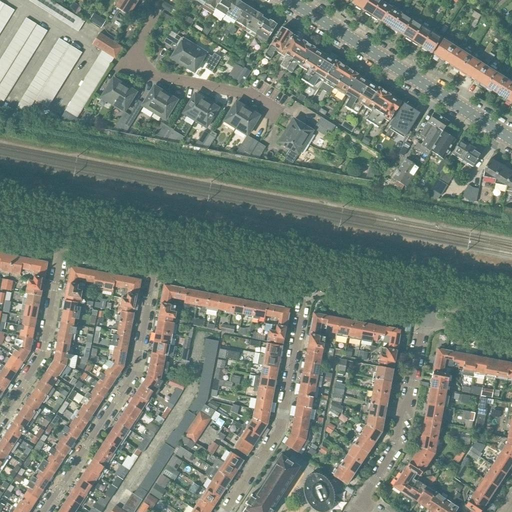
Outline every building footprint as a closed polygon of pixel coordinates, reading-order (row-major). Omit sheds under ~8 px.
[(42,0),(38,7),(43,10),(49,0),(42,0)] [(49,0),(43,10),(48,13),(54,3),(49,0)] [(138,0),(119,0),(115,7),(129,16),(138,0)] [(220,0),(206,0),(204,3),(203,5),(213,12),(214,10),(220,0)] [(220,0),(214,10),(225,16),(234,0),(220,0)] [(234,0),(225,16),(235,22),(245,6),(235,0),(234,0)] [(361,10),(367,0),(353,0),(352,3),(356,6),(355,7),(360,10),(361,9),(361,10)] [(381,1),(379,0),(367,0),(361,10),(366,12),(365,13),(371,17),(381,1)] [(381,22),(391,5),(390,7),(381,1),(371,17),(376,21),(377,20),(381,22)] [(48,13),(53,17),(59,6),(54,3),(48,13)] [(73,3),(69,9),(75,13),(79,6),(73,3)] [(5,5),(2,10),(11,16),(14,11),(5,5)] [(402,12),(391,5),(381,22),(386,25),(385,26),(391,30),(402,12)] [(53,17),(58,20),(64,9),(59,6),(53,17)] [(176,17),(180,9),(174,6),(172,10),(170,13),(176,17)] [(235,22),(245,29),(255,12),(245,6),(235,22)] [(58,20),(63,23),(69,13),(64,9),(58,20)] [(11,16),(2,10),(0,13),(0,15),(8,21),(11,16)] [(245,29),(255,35),(264,20),(261,18),(262,17),(255,12),(245,29)] [(412,18),(402,12),(391,30),(397,33),(397,32),(402,35),(412,18)] [(74,16),(69,13),(63,23),(68,26),(74,16)] [(159,20),(168,25),(172,18),(163,13),(159,20)] [(474,28),(480,16),(476,14),(474,19),(470,26),(474,28)] [(8,21),(0,15),(0,22),(5,25),(8,21)] [(73,29),(80,19),(74,16),(68,26),(73,29)] [(33,30),(36,25),(26,18),(23,23),(33,30)] [(421,26),(411,20),(412,18),(402,35),(406,38),(405,39),(411,42),(421,26)] [(85,22),(80,19),(73,29),(78,32),(85,22)] [(264,20),(255,35),(265,41),(276,25),(269,21),(268,22),(264,20)] [(196,22),(192,27),(200,32),(204,26),(196,22)] [(30,34),(33,30),(23,23),(20,28),(30,34)] [(33,30),(44,36),(47,31),(36,25),(33,30)] [(207,36),(210,30),(204,26),(200,32),(207,36)] [(431,32),(421,26),(411,42),(417,46),(417,45),(421,47),(431,32)] [(30,34),(20,28),(17,33),(27,39),(30,34)] [(129,40),(132,35),(123,28),(120,34),(129,40)] [(182,67),(194,47),(177,36),(179,33),(172,28),(163,43),(170,47),(172,43),(178,47),(171,59),(182,66),(181,67),(182,67)] [(281,53),(291,36),(292,35),(290,34),(290,33),(287,31),(286,32),(280,28),(263,57),(269,60),(276,50),(281,53)] [(33,30),(30,34),(41,41),(44,36),(33,30)] [(431,32),(421,47),(423,48),(422,49),(426,52),(427,51),(432,54),(441,39),(431,32)] [(14,37),(25,44),(27,39),(17,33),(14,37)] [(30,34),(27,39),(38,46),(41,41),(30,34)] [(102,51),(114,59),(115,59),(122,48),(99,34),(92,45),(102,51)] [(120,34),(117,39),(126,45),(129,40),(120,34)] [(302,43),(291,36),(281,53),(286,56),(279,67),(285,71),(302,43)] [(11,42),(22,48),(25,44),(14,37),(11,42)] [(446,63),(457,46),(444,38),(433,55),(434,55),(433,57),(438,59),(439,58),(446,63)] [(27,39),(25,44),(35,50),(38,46),(27,39)] [(56,44),(66,50),(69,46),(59,39),(56,44)] [(22,48),(11,42),(8,47),(19,53),(22,48)] [(302,43),(285,71),(291,74),(298,63),(302,66),(313,49),(303,42),(302,43)] [(35,50),(25,44),(22,48),(32,55),(35,50)] [(63,55),(66,51),(66,50),(56,44),(53,48),(63,55)] [(69,46),(66,50),(66,51),(79,58),(82,53),(69,46)] [(470,55),(457,46),(446,63),(454,68),(453,69),(459,72),(470,55)] [(19,53),(8,47),(5,51),(16,58),(19,53)] [(194,47),(182,67),(183,66),(194,73),(201,61),(207,65),(205,68),(212,72),(220,58),(214,54),(212,57),(194,47)] [(32,55),(22,48),(19,53),(29,60),(32,55)] [(50,53),(60,60),(63,56),(63,55),(53,48),(50,53)] [(313,49),(302,66),(308,69),(301,80),(307,84),(324,57),(319,54),(318,52),(313,49)] [(13,63),(16,58),(5,51),(2,56),(13,63)] [(66,51),(63,55),(63,56),(75,63),(79,58),(66,51)] [(102,51),(98,57),(110,64),(114,59),(102,51)] [(485,51),(480,59),(484,61),(489,53),(485,51)] [(29,60),(19,53),(16,58),(27,64),(29,60)] [(58,64),(60,61),(60,60),(50,53),(47,58),(58,64)] [(489,65),(494,56),(489,53),(484,61),(489,65)] [(483,63),(470,55),(459,72),(464,76),(465,74),(472,79),(483,63)] [(13,63),(2,56),(0,59),(0,61),(10,67),(13,63)] [(63,56),(60,60),(60,61),(72,68),(75,63),(63,56)] [(110,64),(98,57),(95,62),(107,69),(110,64)] [(324,80),(335,62),(330,59),(329,60),(324,57),(307,84),(312,87),(319,76),(324,80)] [(16,58),(13,63),(24,69),(27,64),(16,58)] [(55,69),(57,66),(58,64),(47,58),(44,63),(55,69)] [(228,76),(236,81),(244,68),(238,60),(236,65),(235,64),(228,76)] [(10,67),(0,61),(0,68),(7,72),(10,67)] [(60,61),(58,64),(57,66),(69,74),(72,68),(60,61)] [(95,62),(92,67),(104,74),(107,69),(95,62)] [(324,80),(319,88),(330,95),(333,90),(346,69),(335,62),(324,80)] [(13,63),(10,67),(21,74),(24,69),(13,63)] [(52,74),(53,71),(55,69),(44,63),(41,67),(52,74)] [(496,71),(483,63),(472,79),(480,84),(479,85),(484,89),(496,71)] [(57,66),(55,69),(53,71),(66,79),(69,74),(57,66)] [(21,74),(10,67),(7,72),(18,79),(21,74)] [(49,78),(50,76),(52,74),(41,67),(38,72),(49,78)] [(101,79),(104,74),(92,67),(89,72),(101,79)] [(241,86),(250,72),(244,68),(236,81),(235,82),(241,86)] [(344,96),(346,93),(357,76),(346,69),(333,90),(344,96)] [(280,70),(275,79),(279,81),(284,73),(280,70)] [(53,71),(52,74),(50,76),(63,84),(66,79),(53,71)] [(511,81),(496,71),(484,89),(490,92),(491,91),(501,98),(511,81)] [(7,72),(4,77),(15,83),(18,79),(7,72)] [(35,77),(46,83),(47,81),(49,78),(38,72),(35,77)] [(89,72),(86,77),(98,84),(101,79),(89,72)] [(50,76),(49,78),(47,81),(60,89),(63,84),(50,76)] [(350,110),(367,84),(362,81),(361,79),(357,76),(346,93),(351,96),(344,107),(350,110)] [(4,77),(1,81),(12,88),(15,83),(4,77)] [(43,88),(44,86),(46,83),(35,77),(32,81),(43,88)] [(86,77),(83,82),(95,89),(98,84),(86,77)] [(112,105),(125,85),(124,86),(113,79),(101,98),(112,105)] [(1,81),(1,82),(0,83),(0,87),(9,93),(12,88),(1,81)] [(40,93),(41,91),(43,88),(32,81),(29,86),(40,93)] [(47,81),(46,83),(44,86),(57,94),(60,89),(47,81)] [(511,103),(511,81),(501,98),(506,101),(505,102),(510,104),(510,103),(511,104),(511,103)] [(83,82),(80,87),(92,94),(95,89),(83,82)] [(368,106),(378,89),(373,86),(372,86),(367,84),(350,110),(356,114),(363,103),(368,106)] [(125,85),(112,105),(124,112),(136,93),(124,86),(125,85)] [(27,91),(37,97),(38,96),(40,93),(29,86),(27,91)] [(44,86),(43,88),(41,91),(53,99),(57,94),(44,86)] [(0,87),(0,93),(6,97),(9,93),(0,87)] [(88,99),(92,94),(80,87),(77,92),(88,99)] [(153,113),(166,93),(165,94),(154,87),(142,106),(153,113)] [(378,89),(368,106),(373,110),(366,120),(372,124),(389,96),(379,89),(378,89)] [(24,95),(34,102),(35,101),(37,97),(27,91),(24,95)] [(41,91),(40,93),(38,96),(50,104),(53,99),(41,91)] [(77,92),(74,97),(85,105),(88,99),(77,92)] [(166,93),(153,113),(165,120),(177,101),(165,94),(166,93)] [(21,100),(31,107),(34,102),(24,95),(21,100)] [(194,121),(207,101),(207,100),(206,102),(195,95),(183,114),(194,121)] [(38,96),(37,97),(35,101),(47,109),(50,104),(38,96)] [(389,96),(372,124),(377,127),(384,117),(389,120),(400,103),(389,96)] [(74,97),(70,102),(82,110),(85,105),(74,97)] [(31,107),(21,100),(18,105),(28,111),(31,107)] [(207,101),(194,121),(206,128),(218,109),(206,102),(207,101)] [(70,102),(67,107),(79,115),(82,110),(70,102)] [(235,129),(248,108),(247,109),(236,103),(224,122),(235,129)] [(315,104),(312,108),(319,112),(321,109),(323,105),(320,104),(319,106),(315,104)] [(408,110),(408,108),(404,105),(402,107),(391,126),(384,136),(390,140),(394,132),(396,134),(409,111),(408,110)] [(79,115),(67,107),(64,112),(76,120),(79,115)] [(248,108),(235,129),(247,136),(259,117),(248,110),(248,109),(248,108)] [(91,115),(86,111),(77,125),(84,127),(91,115)] [(405,134),(417,115),(417,113),(413,111),(411,112),(409,111),(396,134),(403,138),(405,134)] [(442,132),(448,122),(434,113),(422,133),(436,141),(442,132)] [(335,126),(321,117),(317,124),(331,133),(335,126)] [(118,133),(125,122),(120,118),(111,132),(118,133)] [(127,119),(125,122),(118,133),(125,134),(133,123),(127,119)] [(285,130),(308,145),(314,136),(311,134),(312,131),(293,120),(286,131),(285,130)] [(159,141),(168,127),(162,124),(152,140),(159,141)] [(168,127),(159,141),(166,142),(173,130),(168,127)] [(308,145),(285,130),(284,131),(286,131),(279,143),(290,149),(284,159),(292,164),(299,152),(303,154),(308,145)] [(200,149),(209,135),(203,131),(193,147),(200,149)] [(442,132),(436,141),(430,151),(439,156),(438,158),(441,160),(439,164),(434,171),(439,174),(440,174),(442,170),(449,160),(445,157),(455,140),(442,132)] [(430,151),(436,141),(422,133),(420,135),(425,138),(421,145),(417,143),(414,148),(427,156),(430,151)] [(209,135),(200,149),(207,150),(214,138),(209,135)] [(250,158),(259,143),(252,139),(246,136),(234,155),(248,158),(250,158)] [(462,161),(471,146),(460,140),(452,154),(462,161)] [(259,143),(250,158),(258,159),(265,147),(259,143)] [(462,161),(473,167),(482,153),(471,146),(462,161)] [(403,158),(408,150),(403,147),(398,155),(403,158)] [(399,169),(413,178),(422,163),(419,161),(416,166),(405,159),(399,169)] [(501,165),(490,159),(484,169),(482,177),(494,180),(495,180),(496,172),(501,165)] [(511,171),(501,165),(496,172),(495,180),(494,180),(494,184),(506,187),(509,175),(511,171)] [(413,178),(399,169),(393,179),(397,181),(394,186),(401,190),(404,185),(407,187),(413,178)] [(450,180),(445,177),(440,174),(439,174),(437,179),(447,185),(450,180)] [(447,185),(437,179),(430,189),(441,195),(447,185)] [(467,200),(472,188),(468,185),(462,195),(467,200)] [(472,188),(467,200),(475,202),(478,189),(472,188)] [(0,254),(0,264),(0,265),(0,270),(9,273),(12,258),(5,256),(3,255),(0,254)] [(28,270),(30,260),(22,258),(19,259),(12,258),(9,273),(19,275),(20,269),(28,270)] [(34,277),(44,279),(47,263),(37,261),(36,260),(33,260),(31,260),(30,260),(28,270),(35,271),(34,277)] [(68,284),(78,285),(79,280),(85,281),(87,271),(86,271),(85,269),(82,269),(81,270),(71,268),(68,284)] [(87,271),(85,281),(93,283),(92,288),(102,290),(105,275),(99,274),(98,274),(95,272),(87,271)] [(122,288),(124,278),(116,276),(112,276),(112,277),(105,275),(102,290),(113,292),(114,287),(122,288)] [(28,281),(25,293),(40,296),(44,279),(34,277),(33,282),(28,281)] [(122,288),(128,289),(127,296),(137,297),(140,280),(138,280),(130,279),(130,278),(126,277),(125,278),(124,278),(122,288)] [(68,284),(65,302),(77,304),(79,304),(82,291),(77,290),(78,285),(68,284)] [(161,304),(174,306),(168,305),(170,298),(184,300),(183,303),(183,307),(187,290),(164,285),(161,304)] [(198,292),(187,290),(183,307),(184,310),(189,310),(189,307),(194,308),(198,292)] [(209,294),(198,292),(194,308),(200,309),(199,311),(205,312),(205,310),(209,294)] [(24,293),(23,299),(22,305),(38,308),(40,296),(25,293),(24,293)] [(220,296),(209,294),(205,310),(217,312),(217,310),(220,296)] [(134,315),(137,297),(127,296),(126,300),(121,299),(119,312),(121,312),(134,315)] [(217,310),(218,310),(225,311),(224,313),(230,315),(233,298),(220,296),(217,310)] [(244,300),(233,298),(230,315),(236,316),(236,313),(242,314),(244,300)] [(255,303),(244,300),(242,314),(247,315),(246,318),(252,319),(255,303)] [(65,302),(63,311),(79,314),(80,309),(76,308),(77,304),(65,302)] [(266,305),(255,303),(252,319),(258,320),(258,317),(264,318),(266,305)] [(161,304),(158,321),(173,324),(175,312),(173,312),(174,306),(161,304)] [(36,319),(38,308),(22,305),(20,316),(36,319)] [(266,305),(264,318),(264,316),(279,319),(277,326),(285,328),(289,309),(266,305)] [(73,325),(74,319),(78,320),(79,314),(63,311),(61,323),(73,325)] [(132,324),(134,315),(121,312),(120,316),(117,316),(116,321),(132,324)] [(313,314),(309,335),(324,338),(318,336),(320,329),(326,330),(327,326),(326,326),(326,325),(321,324),(322,316),(313,314)] [(34,329),(36,319),(20,316),(18,325),(34,329)] [(336,336),(339,319),(334,318),(333,317),(330,316),(329,317),(327,317),(322,316),(321,324),(326,325),(326,326),(327,326),(332,327),(331,333),(336,334),(335,336),(336,336)] [(336,336),(347,339),(349,339),(352,321),(339,319),(336,336)] [(116,321),(116,322),(115,326),(112,326),(111,331),(130,334),(132,324),(116,321)] [(171,334),(173,324),(158,321),(156,331),(171,334)] [(349,339),(360,341),(363,324),(352,321),(349,339)] [(61,323),(59,333),(75,336),(76,330),(72,329),(73,325),(61,323)] [(265,324),(264,331),(268,332),(266,341),(282,344),(285,328),(277,326),(272,325),(265,324)] [(360,341),(371,343),(374,326),(363,324),(360,341)] [(32,338),(34,329),(18,325),(17,331),(21,331),(20,336),(32,338)] [(374,326),(371,343),(372,341),(376,342),(377,336),(384,337),(383,343),(387,344),(391,329),(384,327),(383,326),(381,326),(379,327),(374,326)] [(381,349),(396,351),(400,330),(391,329),(387,344),(388,344),(387,349),(381,348),(381,349)] [(128,344),(130,334),(111,331),(110,335),(113,336),(112,341),(128,344)] [(169,346),(171,335),(171,334),(156,331),(153,342),(169,346)] [(59,333),(57,343),(69,345),(70,341),(74,341),(75,336),(59,333)] [(321,354),(324,338),(309,335),(306,351),(321,354)] [(30,352),(32,338),(20,336),(19,340),(15,340),(14,345),(30,352)] [(186,338),(184,337),(182,348),(189,349),(191,338),(186,337),(186,338)] [(204,358),(214,360),(218,341),(205,339),(202,358),(204,358)] [(126,354),(128,344),(112,341),(111,347),(114,347),(113,352),(126,354)] [(153,342),(151,353),(167,357),(168,351),(166,350),(167,345),(169,346),(153,342)] [(57,343),(55,353),(71,356),(72,350),(68,349),(69,345),(57,343)] [(264,355),(280,358),(282,346),(266,344),(264,355)] [(11,350),(9,353),(23,362),(30,352),(14,345),(11,350)] [(437,349),(433,372),(449,375),(442,373),(443,368),(446,369),(446,367),(447,367),(448,364),(452,365),(452,362),(452,360),(444,359),(446,351),(444,350),(445,348),(444,347),(441,346),(440,347),(439,349),(437,349)] [(396,351),(381,349),(378,365),(393,368),(396,351)] [(219,350),(218,358),(225,359),(227,351),(219,350)] [(319,365),(321,354),(306,351),(304,362),(319,365)] [(359,351),(357,359),(365,361),(367,353),(359,351)] [(465,354),(446,351),(444,359),(452,360),(452,362),(458,363),(457,371),(462,372),(465,354)] [(124,367),(126,354),(113,352),(112,357),(109,356),(108,361),(124,367)] [(175,352),(174,359),(182,360),(185,361),(186,361),(188,354),(175,352)] [(6,357),(3,362),(17,372),(23,362),(9,353),(8,354),(12,356),(9,359),(6,357)] [(55,353),(54,361),(65,366),(65,367),(69,368),(70,361),(71,356),(55,353)] [(151,353),(149,364),(167,368),(168,363),(166,362),(167,357),(151,353)] [(278,369),(280,358),(264,355),(259,354),(257,365),(262,366),(278,369)] [(476,356),(465,354),(462,372),(473,374),(476,356)] [(488,358),(476,356),(473,374),(484,376),(488,358)] [(498,361),(488,358),(484,376),(495,378),(498,361)] [(347,361),(339,359),(337,372),(344,374),(347,361)] [(182,360),(180,371),(187,372),(189,362),(186,361),(185,361),(182,360)] [(217,360),(216,368),(228,370),(228,368),(224,367),(225,361),(217,360)] [(54,361),(48,370),(47,371),(61,380),(65,375),(67,376),(71,370),(65,367),(65,366),(54,361)] [(117,378),(124,367),(108,361),(105,366),(108,368),(106,371),(117,378)] [(510,363),(498,361),(495,378),(506,380),(510,363)] [(317,376),(319,365),(304,362),(302,373),(317,376)] [(0,375),(10,382),(15,374),(16,373),(2,363),(2,365),(0,366),(0,375)] [(149,364),(147,376),(163,382),(164,375),(166,375),(167,368),(149,364)] [(276,380),(278,369),(262,366),(260,377),(276,380)] [(374,379),(390,382),(393,370),(376,367),(374,379)] [(110,388),(117,378),(106,371),(101,368),(98,373),(100,374),(97,378),(97,379),(110,388)] [(216,369),(214,379),(222,381),(224,370),(216,369)] [(47,371),(41,381),(52,388),(54,385),(57,386),(61,380),(47,371)] [(433,372),(430,388),(446,391),(449,375),(433,372)] [(84,373),(78,382),(80,383),(82,380),(84,381),(87,375),(84,373)] [(315,387),(317,376),(302,373),(300,384),(315,387)] [(0,387),(4,391),(10,382),(0,375),(0,387)] [(163,382),(147,376),(141,385),(153,393),(157,395),(160,390),(159,389),(162,383),(163,382)] [(273,391),(276,380),(260,377),(254,376),(252,387),(273,391)] [(104,398),(109,390),(110,388),(97,379),(96,381),(92,385),(95,387),(93,391),(104,398)] [(168,384),(176,388),(182,391),(185,385),(171,379),(168,384)] [(271,402),(273,391),(252,387),(213,379),(211,390),(218,391),(218,392),(225,393),(226,391),(218,389),(219,384),(231,386),(230,389),(252,393),(252,392),(257,393),(256,399),(271,402)] [(374,379),(372,391),(388,394),(390,382),(374,379)] [(41,381),(35,389),(49,398),(52,394),(49,392),(52,388),(41,381)] [(336,383),(335,383),(333,393),(342,396),(343,396),(345,385),(341,385),(341,384),(336,383)] [(313,398),(315,387),(300,384),(298,395),(313,398)] [(141,385),(135,394),(149,403),(152,399),(150,398),(153,393),(141,385)] [(471,386),(470,388),(469,394),(480,396),(482,388),(471,386)] [(446,391),(430,388),(428,396),(444,399),(446,391)] [(480,396),(491,398),(493,390),(482,388),(480,396)] [(35,389),(30,398),(41,405),(43,401),(46,403),(49,398),(35,389)] [(182,392),(178,389),(169,403),(174,406),(182,392)] [(198,395),(207,400),(209,390),(199,389),(198,395)] [(98,406),(104,398),(93,391),(90,395),(88,393),(85,397),(98,406)] [(386,407),(388,394),(372,391),(370,404),(386,407)] [(331,402),(340,404),(342,396),(333,393),(331,402)] [(55,402),(57,404),(57,403),(60,406),(66,397),(60,394),(60,395),(60,398),(58,397),(55,402)] [(135,394),(129,404),(141,411),(144,407),(146,408),(149,403),(135,394)] [(204,405),(207,400),(198,395),(195,400),(204,405)] [(311,409),(313,398),(298,395),(296,406),(311,409)] [(470,397),(461,395),(460,403),(468,405),(470,397)] [(427,404),(443,407),(444,399),(428,396),(427,404)] [(93,415),(98,406),(85,397),(82,402),(84,404),(82,408),(93,415)] [(30,398),(24,406),(38,415),(41,411),(38,409),(41,405),(30,398)] [(497,401),(480,398),(479,405),(495,408),(497,401)] [(269,413),(271,402),(256,399),(254,410),(269,413)] [(200,410),(204,405),(195,400),(192,405),(200,410)] [(207,406),(215,411),(218,406),(210,401),(207,406)] [(331,402),(330,409),(331,410),(342,414),(343,408),(331,402)] [(163,413),(167,415),(171,410),(174,406),(169,403),(166,408),(167,408),(163,413)] [(129,404),(123,413),(137,422),(143,413),(141,412),(141,411),(129,404)] [(383,419),(386,407),(370,404),(367,416),(383,419)] [(440,423),(443,407),(427,404),(424,420),(440,423)] [(197,415),(199,412),(200,410),(192,405),(189,410),(197,415)] [(204,405),(200,410),(199,412),(210,419),(215,411),(204,405)] [(24,406),(19,414),(30,421),(32,418),(35,419),(38,415),(24,406)] [(309,420),(311,409),(296,406),(294,417),(309,420)] [(87,423),(93,415),(82,408),(79,411),(77,409),(74,414),(87,423)] [(267,423),(269,413),(254,410),(252,420),(254,421),(267,423)] [(331,410),(328,414),(336,419),(339,414),(331,410)] [(192,422),(195,418),(196,417),(188,411),(184,416),(192,422)] [(195,418),(206,425),(210,419),(199,412),(197,415),(196,417),(195,418)] [(467,412),(466,420),(473,421),(474,413),(467,412)] [(123,413),(117,423),(129,430),(132,426),(134,427),(137,422),(123,413)] [(19,414),(13,423),(27,432),(30,427),(27,426),(30,421),(19,414)] [(82,431),(87,423),(74,414),(70,419),(68,422),(82,431)] [(189,427),(191,424),(192,422),(184,416),(181,422),(189,427)] [(381,432),(383,419),(367,416),(365,426),(381,432)] [(307,431),(309,420),(294,417),(291,428),(307,431)] [(191,424),(202,431),(206,425),(195,418),(192,422),(191,424)] [(41,425),(46,428),(50,422),(45,419),(45,420),(44,420),(41,425)] [(241,426),(258,438),(267,425),(267,423),(254,421),(252,420),(251,420),(246,419),(241,426)] [(146,428),(149,429),(155,433),(161,425),(154,420),(153,422),(152,421),(150,423),(149,423),(146,428)] [(424,420),(421,437),(437,439),(438,432),(440,423),(424,420)] [(466,420),(465,428),(471,429),(473,421),(466,420)] [(76,440),(82,431),(68,422),(68,423),(70,425),(68,428),(66,426),(62,431),(76,440)] [(186,433),(187,430),(189,427),(181,422),(177,427),(186,433)] [(252,447),(258,438),(241,426),(236,422),(233,426),(239,429),(235,435),(239,438),(239,439),(252,447)] [(13,423),(8,431),(19,438),(20,436),(23,437),(27,432),(13,423)] [(117,423),(111,432),(124,441),(128,436),(125,435),(129,430),(117,423)] [(191,424),(189,427),(187,430),(198,437),(202,431),(191,424)] [(374,443),(375,443),(381,434),(381,432),(365,426),(365,427),(361,434),(374,443)] [(182,438),(183,436),(186,433),(177,427),(174,432),(182,438)] [(149,429),(146,428),(140,437),(143,439),(149,443),(152,438),(155,433),(149,429)] [(310,432),(307,431),(291,428),(290,435),(306,445),(307,444),(310,432)] [(187,430),(186,433),(183,436),(184,436),(194,443),(198,437),(187,430)] [(464,430),(462,438),(470,439),(471,431),(464,430)] [(8,431),(2,439),(8,443),(16,449),(18,445),(15,444),(19,438),(8,431)] [(70,449),(76,440),(62,431),(58,436),(56,440),(59,442),(70,449)] [(182,438),(174,432),(172,431),(168,437),(179,443),(182,438)] [(111,432),(105,442),(116,449),(120,452),(123,447),(121,446),(124,441),(111,432)] [(476,433),(474,441),(481,442),(483,434),(476,433)] [(368,454),(374,443),(361,434),(354,444),(368,454)] [(284,444),(297,453),(301,447),(304,449),(306,445),(290,435),(284,444)] [(195,443),(194,443),(184,436),(180,443),(191,450),(195,443)] [(30,442),(35,445),(39,439),(35,437),(34,437),(30,442)] [(179,443),(168,437),(165,442),(175,449),(179,443)] [(416,452),(430,461),(434,454),(437,439),(421,437),(419,448),(416,452)] [(511,439),(507,438),(506,443),(507,443),(501,452),(511,459),(511,439)] [(2,439),(0,442),(0,449),(8,455),(9,452),(12,454),(16,449),(8,443),(2,439)] [(141,452),(143,453),(149,443),(143,439),(136,449),(137,449),(141,452)] [(246,457),(252,447),(239,439),(233,448),(246,457)] [(39,441),(34,449),(38,452),(44,444),(39,441)] [(65,457),(70,449),(59,442),(57,446),(54,444),(51,448),(65,457)] [(105,442),(98,451),(112,460),(115,455),(113,454),(116,449),(105,442)] [(212,442),(207,452),(213,455),(218,446),(212,442)] [(160,449),(170,456),(174,450),(164,444),(160,449)] [(361,464),(368,454),(354,444),(347,455),(361,464)] [(192,455),(180,447),(175,455),(181,459),(182,456),(188,460),(192,455)] [(322,447),(319,452),(325,455),(328,450),(322,447)] [(23,454),(24,454),(27,456),(31,451),(26,448),(23,454)] [(59,466),(65,457),(51,448),(45,457),(48,459),(59,466)] [(482,454),(471,448),(469,451),(480,458),(482,454)] [(0,449),(0,462),(5,465),(8,461),(5,459),(8,455),(0,449)] [(32,460),(38,452),(34,449),(28,458),(32,460)] [(132,454),(130,458),(135,461),(141,452),(137,449),(133,455),(132,454)] [(158,455),(167,461),(170,456),(160,449),(157,454),(158,455)] [(98,451),(92,460),(104,468),(107,463),(109,465),(112,460),(98,451)] [(459,451),(453,460),(458,464),(464,454),(459,451)] [(467,455),(477,462),(480,458),(469,451),(467,455)] [(511,459),(501,452),(492,465),(505,474),(511,464),(511,459)] [(230,453),(224,462),(237,471),(243,462),(230,453)] [(415,454),(406,468),(420,476),(429,463),(415,454)] [(155,461),(163,466),(167,461),(158,455),(155,461)] [(269,511),(298,467),(301,462),(292,456),(289,460),(287,460),(288,459),(281,455),(253,498),(250,496),(245,504),(248,506),(244,511),(269,511)] [(354,475),(361,464),(347,455),(340,466),(354,475)] [(128,456),(121,465),(121,466),(129,471),(135,461),(130,458),(128,456)] [(167,466),(168,466),(176,471),(182,462),(173,456),(167,466)] [(23,466),(27,468),(32,460),(28,458),(23,466)] [(231,480),(237,471),(224,462),(217,458),(211,467),(218,472),(231,480)] [(43,460),(40,465),(54,474),(59,466),(48,459),(46,462),(43,460)] [(92,460),(86,470),(100,479),(103,474),(101,473),(104,468),(92,460)] [(152,466),(160,472),(163,466),(155,461),(152,466)] [(48,483),(54,474),(40,465),(37,470),(34,474),(48,483)] [(114,475),(122,480),(129,471),(121,466),(121,465),(114,475)] [(459,479),(466,468),(461,465),(454,476),(459,479)] [(492,465),(483,479),(496,488),(505,474),(492,465)] [(148,471),(157,477),(160,472),(152,466),(148,471)] [(163,474),(174,481),(179,473),(176,471),(168,466),(163,474)] [(340,466),(333,476),(347,485),(354,475),(340,466)] [(420,476),(406,468),(393,487),(401,492),(405,485),(411,489),(416,482),(411,478),(414,473),(419,477),(420,476)] [(86,470),(80,479),(92,487),(97,490),(100,486),(96,484),(100,479),(86,470)] [(145,476),(153,482),(157,477),(148,471),(145,476)] [(218,472),(211,481),(224,490),(231,480),(218,472)] [(308,476),(307,478),(306,477),(305,479),(304,482),(303,484),(302,487),(303,492),(303,494),(304,497),(304,499),(305,502),(307,504),(308,506),(310,508),(312,510),(314,511),(315,511),(326,511),(328,511),(330,510),(331,510),(332,508),(333,505),(334,503),(335,500),(335,498),(335,495),(334,493),(334,490),(333,488),(332,486),(330,483),(329,481),(327,479),(325,477),(323,476),(321,475),(319,474),(316,473),(316,474),(314,474),(311,475),(308,476)] [(12,483),(15,485),(21,477),(17,474),(12,483)] [(43,491),(48,483),(34,474),(29,482),(43,491)] [(155,484),(164,489),(169,480),(161,475),(155,484)] [(141,482),(150,487),(153,482),(145,476),(141,482)] [(426,477),(423,482),(427,485),(427,484),(433,476),(426,477)] [(433,476),(427,484),(431,487),(436,479),(433,476)] [(80,479),(74,489),(87,498),(90,493),(89,492),(92,487),(80,479)] [(111,486),(113,487),(116,489),(121,482),(115,479),(111,486)] [(483,479),(474,493),(487,502),(496,488),(483,479)] [(211,481),(205,491),(218,499),(224,490),(211,481)] [(401,492),(416,502),(426,487),(416,481),(416,482),(411,489),(405,485),(401,492)] [(37,499),(43,491),(29,482),(26,487),(29,489),(27,492),(37,499)] [(138,487),(147,493),(150,487),(141,482),(138,487)] [(108,494),(112,496),(116,489),(113,487),(108,494)] [(133,494),(142,500),(147,493),(138,487),(133,494)] [(212,509),(218,499),(205,491),(200,487),(194,497),(199,500),(212,509)] [(435,493),(426,487),(416,502),(425,508),(435,493)] [(68,498),(79,506),(81,507),(87,498),(74,489),(68,498)] [(12,494),(10,493),(7,491),(3,496),(9,500),(12,494)] [(32,508),(37,499),(27,492),(24,496),(21,494),(18,499),(32,508)] [(436,492),(435,493),(425,508),(431,511),(435,511),(444,499),(439,496),(439,495),(436,492)] [(128,498),(138,505),(142,500),(133,494),(131,493),(128,498)] [(452,500),(456,503),(458,499),(460,495),(457,493),(452,500)] [(473,511),(480,511),(487,502),(474,493),(465,506),(473,511)] [(110,499),(103,494),(97,503),(104,508),(110,499)] [(157,500),(149,495),(143,503),(149,507),(152,509),(157,500)] [(64,503),(58,511),(75,511),(79,506),(68,498),(64,503)] [(138,505),(128,498),(124,504),(135,511),(138,505)] [(19,511),(28,511),(32,508),(18,499),(15,504),(12,507),(16,509),(19,511)] [(449,511),(454,505),(444,499),(435,511),(449,511)] [(449,511),(455,511),(458,508),(462,501),(458,499),(456,503),(454,505),(449,511)] [(199,500),(193,509),(197,511),(209,511),(212,509),(199,500)] [(88,511),(101,511),(104,508),(97,503),(95,502),(88,511)] [(146,510),(149,507),(143,503),(137,511),(149,511),(146,510)]
